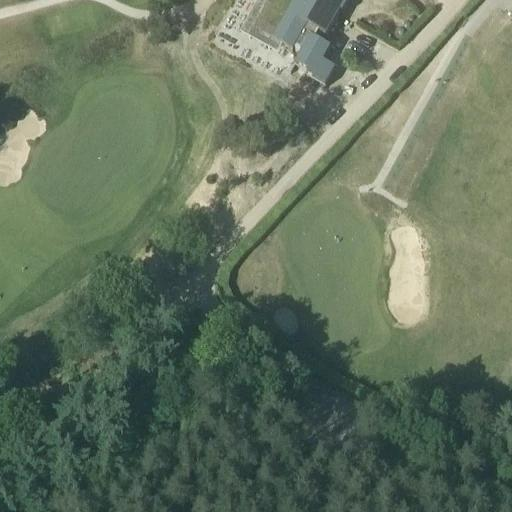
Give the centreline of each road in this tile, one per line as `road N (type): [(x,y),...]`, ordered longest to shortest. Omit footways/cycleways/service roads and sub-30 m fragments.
road 1 (unclassified): [(327,422),(335,408),(204,311),(199,281),(473,0)]
road 2 (track): [(0,502),(199,281)]
road 3 (track): [(511,500),(335,408)]
